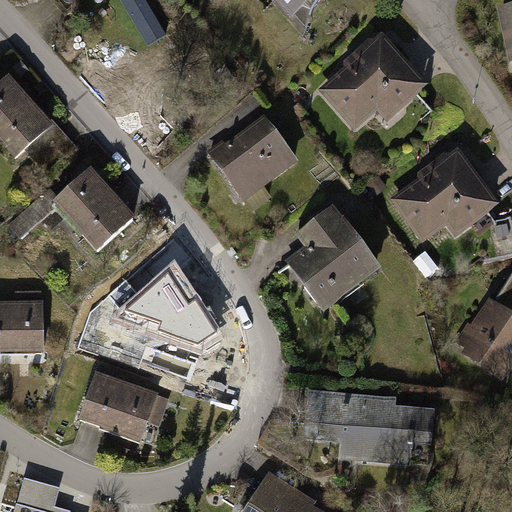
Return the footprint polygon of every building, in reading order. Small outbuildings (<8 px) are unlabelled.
[(310,0),(269,0),(287,21),(310,0)] [(506,66),(511,64),(511,9),(494,14),(506,66)] [(421,91),(377,41),(316,93),(350,132),(372,113),(383,125),(421,91)] [(50,131),(6,83),(0,88),(0,151),(13,165),(50,131)] [(292,164),(259,120),(206,158),(238,203),(292,164)] [(36,150),(50,164),(75,141),(61,127),(36,150)] [(493,210),(453,155),(389,202),(419,244),(442,227),(452,240),(493,210)] [(131,224),(88,176),(52,208),(95,256),(131,224)] [(373,272),(327,212),(293,237),(304,251),(283,267),(313,307),(324,299),(329,305),(373,272)] [(218,332),(175,266),(119,317),(198,344),(218,332)] [(0,357),(40,356),(38,294),(13,294),(13,307),(0,307),(0,357)] [(511,362),(511,321),(487,305),(469,330),(464,326),(449,348),(498,382),(511,362)] [(153,398),(91,377),(74,426),(136,447),(153,398)] [(425,454),(429,419),(388,414),(388,411),(340,405),(340,409),(327,407),(324,434),(298,431),(297,445),(336,449),(334,466),(404,474),(407,452),(425,454)] [(264,476),(241,511),(307,511),(311,506),(264,476)]
